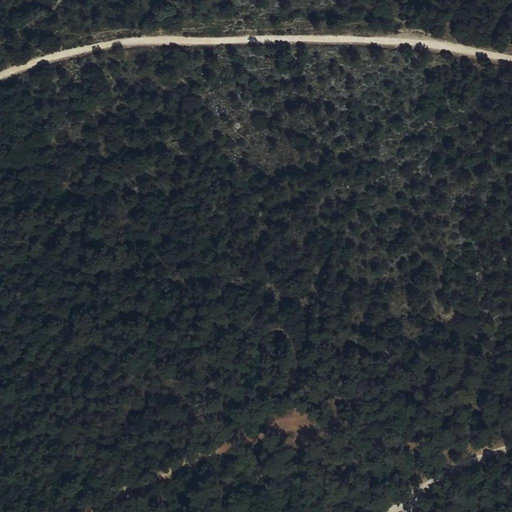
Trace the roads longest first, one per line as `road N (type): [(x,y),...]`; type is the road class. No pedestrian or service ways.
road 1 (track): [(511,61),(390,42),(261,40),(127,44),(56,55),(0,76)]
road 2 (track): [(89,511),(168,470),(292,424)]
